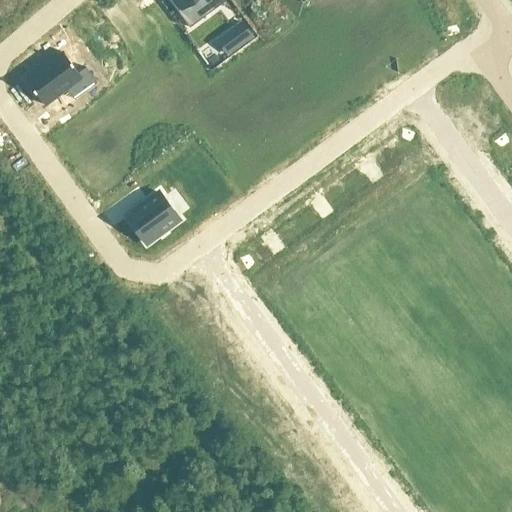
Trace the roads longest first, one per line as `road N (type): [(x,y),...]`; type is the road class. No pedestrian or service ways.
road 1 (residential): [(202,248),(393,511)]
road 2 (residential): [(0,90),(126,266),(152,272),(202,248)]
road 3 (residential): [(202,248),(413,91)]
road 4 (residential): [(511,223),(413,91)]
